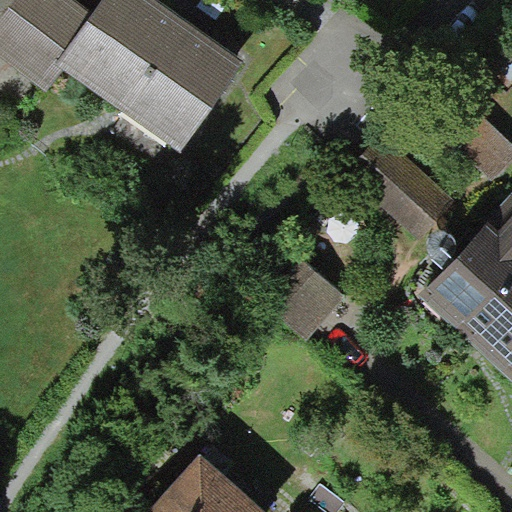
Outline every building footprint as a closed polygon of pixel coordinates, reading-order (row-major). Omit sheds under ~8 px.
[(180,157),(244,69),(148,0),(108,0),(94,19),(67,0),(28,0),(0,36),(0,58),(49,94),(64,73),(180,157)] [(0,0),(0,36),(28,0),(0,0)] [(453,146),(493,180),(511,156),(511,140),(481,114),(453,146)] [(353,173),(421,231),(453,194),(385,136),(353,173)] [(511,382),(511,202),(422,301),(511,382)] [(305,333),(344,290),(296,248),(257,291),(305,333)] [(158,511),(267,511),(203,459),(158,511)]
